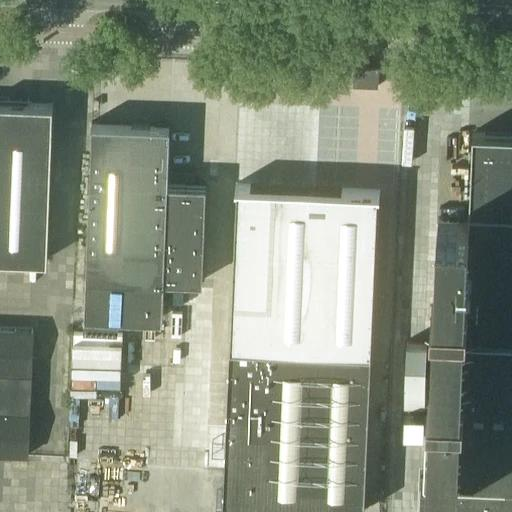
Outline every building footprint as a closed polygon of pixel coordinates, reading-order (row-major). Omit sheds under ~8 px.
[(353,87),(378,88),(378,68),(354,67),(353,87)] [(0,258),(47,260),(53,104),(29,103),(29,99),(0,97),(0,258)] [(84,315),(162,318),(164,280),(202,281),(206,184),(167,182),(169,125),(91,122),(84,315)] [(406,342),(404,406),(424,407),(424,403),(430,403),(430,412),(429,433),(427,472),(421,472),(419,511),(511,511),(511,134),(472,133),(469,210),(468,210),(468,220),(437,219),(432,350),(426,350),(427,342),(406,342)] [(236,186),(223,505),(363,511),(377,193),(379,193),(379,190),(235,184),(235,186),(236,186)] [(0,453),(27,454),(32,329),(0,327),(0,453)] [(404,411),(403,432),(429,433),(430,412),(404,411)]
